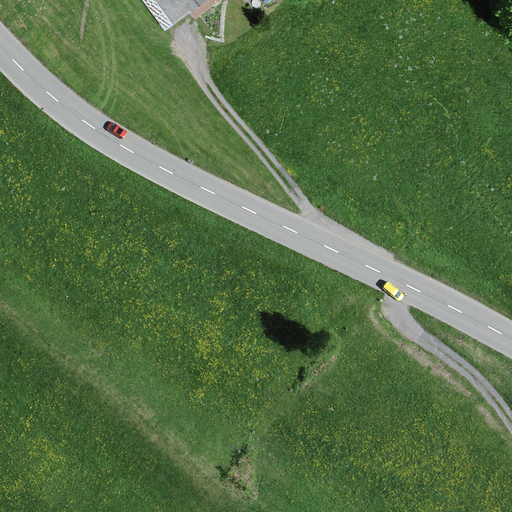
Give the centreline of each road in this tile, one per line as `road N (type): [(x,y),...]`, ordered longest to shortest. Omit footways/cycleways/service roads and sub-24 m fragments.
road 1 (secondary): [(0,43),(124,148),(511,340)]
road 2 (track): [(394,280),(401,321),(449,355),(511,426)]
